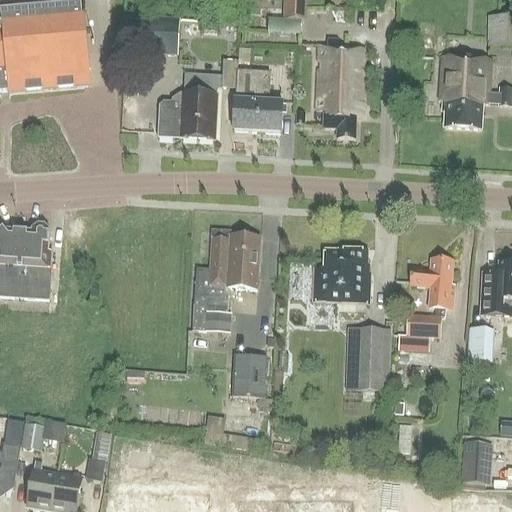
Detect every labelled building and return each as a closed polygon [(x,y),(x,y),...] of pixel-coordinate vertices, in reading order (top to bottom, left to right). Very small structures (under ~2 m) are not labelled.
[(0,0),(0,94),(90,86),(83,6),(21,11),(21,0),(0,0)] [(283,9),(283,22),(301,22),(302,10),(283,9)] [(511,16),(488,16),(488,45),(511,45),(511,16)] [(140,56),(178,58),(180,21),(143,18),(140,56)] [(421,21),(417,56),(432,58),(437,23),(421,21)] [(322,114),(322,131),(337,131),(337,140),(354,141),(354,119),(362,119),(364,53),(345,52),(345,49),(317,48),(316,114),(322,114)] [(249,51),(239,51),(239,63),(249,64),(249,51)] [(491,63),(443,60),(440,102),(443,102),(442,114),(446,114),(445,130),(480,132),(482,106),(499,107),(499,108),(511,109),(511,107),(511,91),(500,91),(499,97),(489,96),(491,63)] [(215,90),(225,91),(227,62),(222,62),(222,78),(184,77),(182,105),(163,104),(158,108),(157,138),(212,141),(215,90)] [(227,62),(225,91),(235,91),(235,103),(234,103),(233,135),(281,137),(282,106),(267,105),(269,75),(236,74),(237,63),(227,62)] [(304,127),(305,115),(295,115),(295,127),(304,127)] [(0,299),(49,302),(52,254),(48,254),(49,234),(44,228),(38,227),(32,232),(32,234),(3,232),(0,234),(0,299)] [(193,306),(192,333),(196,333),(230,335),(231,316),(227,316),(228,291),(258,293),(260,240),(231,239),(231,236),(213,235),(210,273),(199,272),(196,272),(195,285),(194,306),(193,306)] [(312,304),(334,304),(369,305),(370,274),(366,274),(366,254),(338,253),(324,253),(324,270),(313,270),(312,304)] [(429,309),(435,310),(434,319),(409,317),(408,339),(439,341),(440,320),(444,320),(444,311),(452,311),(454,289),(451,289),(453,264),(436,264),(435,275),(412,272),(410,289),(431,291),(429,309)] [(511,303),(511,267),(499,267),(499,277),(487,277),(481,276),(478,319),(484,319),(496,320),(506,320),(509,321),(509,312),(506,312),(501,311),(502,303),(511,303)] [(391,332),(347,331),(345,393),(389,394),(391,332)] [(494,333),(468,331),(466,364),(492,366),(494,333)] [(429,341),(399,338),(398,349),(428,351),(429,341)] [(264,401),(266,360),(235,359),(233,399),(256,401),(264,401)] [(144,374),(127,374),(126,386),(144,386),(144,374)] [(223,437),(225,421),(207,419),(204,447),(245,452),(246,440),(223,437)] [(45,429),(24,426),(21,451),(42,454),(45,429)] [(400,426),(399,453),(412,454),(413,427),(400,426)] [(500,437),(511,437),(511,427),(500,427),(500,437)] [(85,482),(102,484),(109,437),(93,434),(85,482)] [(132,440),(132,453),(141,453),(141,440),(132,440)] [(141,440),(141,453),(150,453),(150,440),(141,440)] [(0,478),(15,481),(21,449),(3,446),(2,454),(0,454),(0,478)] [(460,486),(489,488),(492,448),(463,446),(460,486)] [(175,452),(175,465),(184,465),(184,452),(175,452)] [(184,452),(184,465),(193,465),(193,452),(184,452)] [(254,461),(254,473),(263,473),(263,461),(254,461)] [(263,461),(263,473),(272,473),(272,461),(263,461)] [(36,511),(53,511),(60,477),(41,474),(42,465),(35,464),(27,510),(36,511)] [(297,465),(297,477),(307,477),(307,465),(297,465)] [(319,465),(319,477),(328,477),(328,465),(319,465)] [(328,465),(328,477),(337,477),(337,465),(328,465)] [(53,511),(77,511),(82,481),(60,477),(53,511)] [(119,493),(118,511),(141,511),(141,493),(119,493)] [(141,493),(141,511),(162,511),(163,493),(141,493)] [(163,493),(162,511),(184,511),(184,493),(163,493)] [(184,493),(184,511),(206,511),(207,493),(184,493)] [(241,499),(240,511),(262,511),(263,499),(241,499)] [(263,499),(262,511),(284,511),(284,499),(263,499)] [(284,499),(284,511),(305,511),(306,499),(284,499)] [(306,499),(305,511),(327,511),(328,499),(306,499)] [(328,499),(327,511),(349,511),(350,499),(328,499)]
